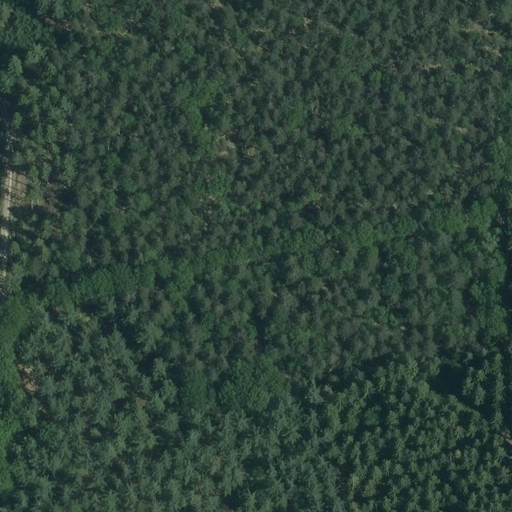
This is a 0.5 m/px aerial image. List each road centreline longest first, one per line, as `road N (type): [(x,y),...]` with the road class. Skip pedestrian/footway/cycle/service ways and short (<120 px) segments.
road 1 (track): [(0,317),(231,267),(511,222)]
road 2 (track): [(0,317),(9,121),(0,104)]
